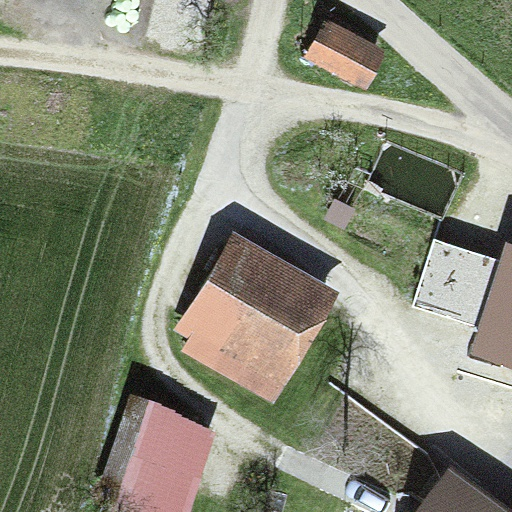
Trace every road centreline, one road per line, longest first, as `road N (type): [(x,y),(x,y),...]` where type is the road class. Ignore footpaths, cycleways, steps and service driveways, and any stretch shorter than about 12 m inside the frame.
road 1 (track): [(511,135),(0,56)]
road 2 (unclassified): [(369,0),(511,123)]
